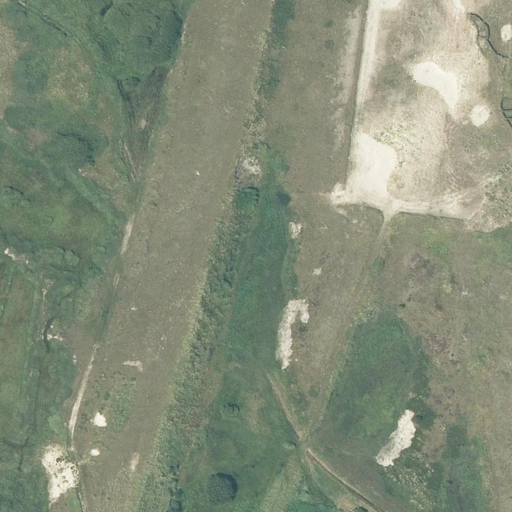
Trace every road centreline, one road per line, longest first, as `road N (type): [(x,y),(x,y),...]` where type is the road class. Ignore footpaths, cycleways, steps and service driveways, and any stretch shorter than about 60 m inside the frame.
road 1 (track): [(391,203),(300,456),(316,496),(347,511)]
road 2 (track): [(141,188),(70,422),(69,450)]
